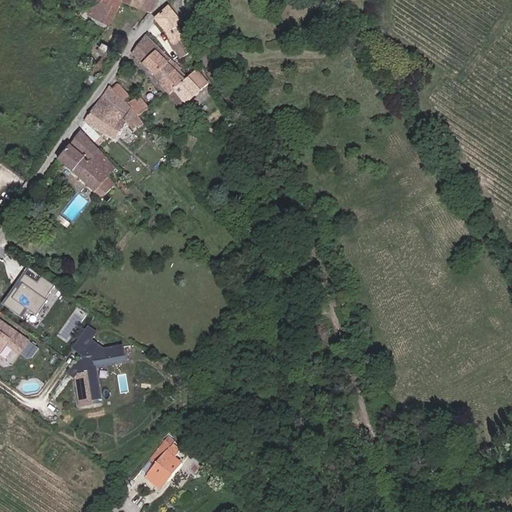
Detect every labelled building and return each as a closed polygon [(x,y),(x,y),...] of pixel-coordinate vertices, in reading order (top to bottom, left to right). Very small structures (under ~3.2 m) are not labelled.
[(113,23),(123,1),(122,0),(96,0),(91,13),(113,23)] [(122,0),(123,1),(149,14),(155,0),(122,0)] [(188,52),(176,23),(179,20),(168,5),(153,19),(164,29),(168,38),(160,45),(170,58),(174,63),(188,52)] [(144,62),(160,45),(159,44),(147,33),(133,52),(144,62)] [(144,62),(155,74),(170,62),(170,58),(160,45),(144,62)] [(176,91),(189,80),(170,62),(155,74),(172,94),(176,91)] [(189,80),(176,91),(190,105),(212,83),(201,71),(189,80)] [(112,86),(90,119),(117,138),(128,121),(136,128),(142,122),(135,116),(139,111),(132,104),(127,100),(132,94),(121,84),(117,90),(112,86)] [(144,116),(152,108),(140,96),(132,104),(139,111),(144,116)] [(119,171),(84,129),(61,160),(106,200),(116,187),(110,181),(119,171)] [(37,282),(25,274),(20,281),(21,282),(17,288),(15,287),(4,304),(22,316),(28,309),(36,314),(55,286),(41,276),(37,282)] [(0,353),(6,345),(19,354),(29,340),(0,320),(0,353)] [(114,363),(113,358),(124,356),(123,345),(105,348),(92,339),(97,332),(89,326),(74,346),(63,362),(71,368),(77,373),(79,404),(90,403),(90,395),(99,394),(95,366),(114,363)] [(153,456),(160,462),(149,476),(165,489),(171,480),(176,485),(182,478),(176,474),(186,462),(177,455),(183,447),(175,441),(177,439),(171,434),(153,456)]
